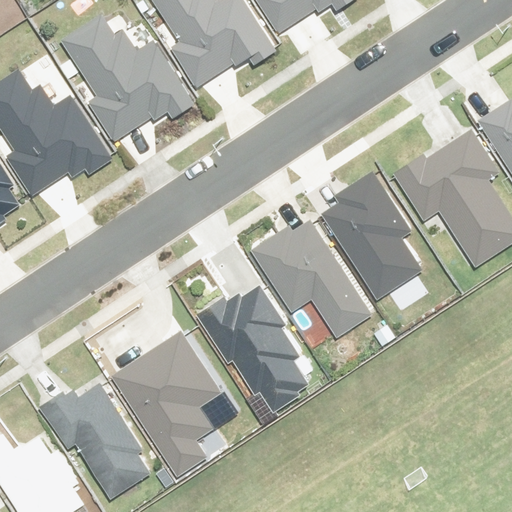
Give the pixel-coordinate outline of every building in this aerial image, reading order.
[(151,0),(178,41),(169,47),(195,88),(248,54),(251,60),(272,47),(241,0),(151,0)] [(258,0),(279,33),(330,0),(332,0),(335,5),(342,0),(258,0)] [(195,100),(157,42),(146,24),(128,36),(112,12),(66,41),(91,80),(83,85),(75,90),(88,110),(96,105),(123,146),(195,100)] [(20,72),(0,84),(0,122),(20,153),(8,160),(30,193),(72,166),(75,171),(89,162),(92,166),(110,154),(75,100),(58,111),(45,90),(36,96),(20,72)] [(511,105),(485,122),(511,165),(511,105)] [(500,173),(476,132),(401,176),(428,223),(446,213),(476,266),(511,246),(511,214),(491,178),(500,173)] [(10,187),(15,184),(0,160),(0,219),(22,205),(10,187)] [(352,189),(342,194),(346,200),(327,210),(340,233),(333,237),(375,304),(433,272),(373,166),(347,181),(352,189)] [(374,316),(312,218),(257,254),(297,315),(315,303),(338,339),(374,316)] [(199,313),(231,363),(238,359),(261,393),(268,388),(285,414),(319,392),(297,359),(303,356),(284,325),(291,321),(267,285),(248,297),(245,292),(231,301),(227,294),(199,313)] [(221,392),(185,334),(118,376),(181,475),(209,457),(199,440),(215,430),(200,405),(221,392)] [(156,469),(104,385),(81,400),(75,391),(48,409),(71,447),(79,442),(113,496),(156,469)] [(19,453),(6,432),(0,435),(0,481),(19,511),(73,511),(89,502),(46,435),(19,453)]
